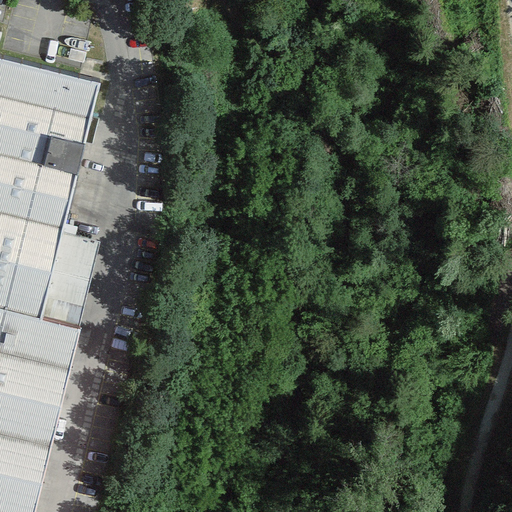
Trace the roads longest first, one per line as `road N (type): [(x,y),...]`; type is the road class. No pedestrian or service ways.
road 1 (unknown): [(92,0),(113,48),(116,237),(64,511)]
road 2 (track): [(467,511),(511,364)]
